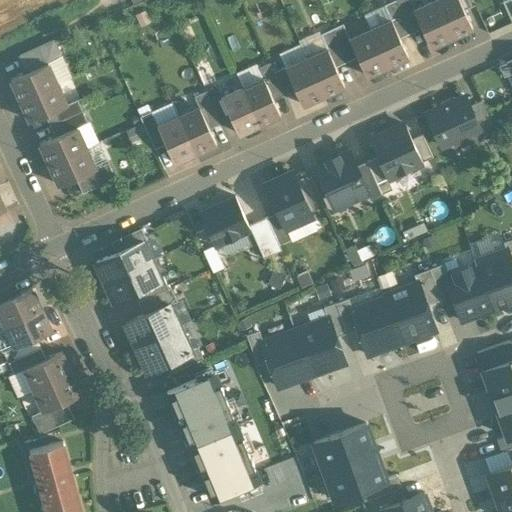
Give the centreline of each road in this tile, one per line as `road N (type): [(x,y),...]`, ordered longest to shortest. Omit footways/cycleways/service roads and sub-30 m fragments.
road 1 (residential): [(57,249),(511,40)]
road 2 (residential): [(435,431),(464,421),(443,365),(389,384),(408,440)]
road 3 (residential): [(177,511),(132,399),(113,375)]
road 4 (residential): [(113,375),(57,249)]
road 5 (residential): [(113,375),(100,445),(101,511)]
road 6 (residential): [(57,249),(0,130)]
road 7 (track): [(0,57),(117,5)]
